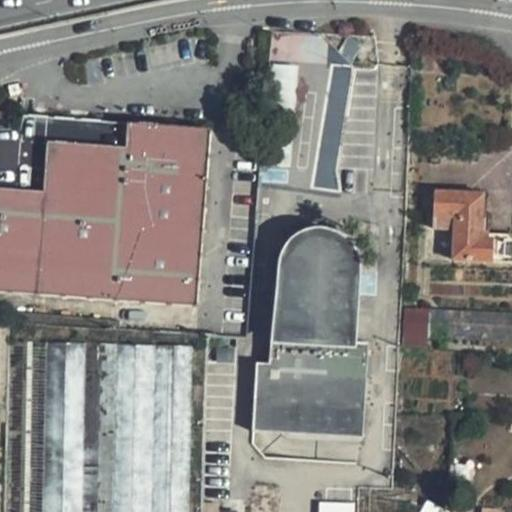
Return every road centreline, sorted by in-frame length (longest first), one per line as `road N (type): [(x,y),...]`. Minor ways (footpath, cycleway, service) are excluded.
road 1 (residential): [(0,53),(181,13),(304,0),(511,18)]
road 2 (unknown): [(270,257),(279,219),(298,195),(394,202)]
